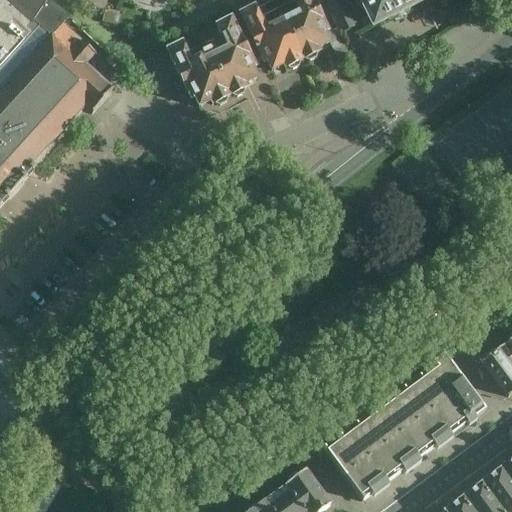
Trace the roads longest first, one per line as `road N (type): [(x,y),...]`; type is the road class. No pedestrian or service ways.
road 1 (residential): [(175,511),(437,328)]
road 2 (secondary): [(284,221),(166,314),(56,433)]
road 3 (residential): [(431,104),(394,90),(228,179)]
road 4 (secondary): [(431,104),(284,221)]
road 5 (secondary): [(399,511),(511,428)]
road 6 (residential): [(119,118),(134,111),(228,179)]
road 7 (residential): [(437,328),(511,424)]
